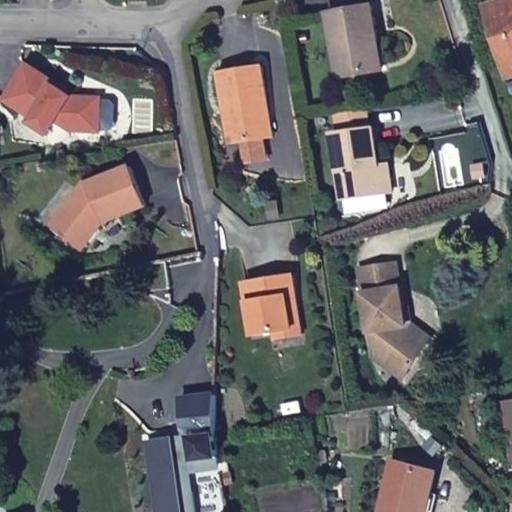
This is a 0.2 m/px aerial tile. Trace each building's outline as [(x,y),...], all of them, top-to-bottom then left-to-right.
[(507,79),(511,77),(511,0),(486,9),(507,79)] [(336,78),(373,71),(371,55),(379,54),(370,5),(325,13),(336,78)] [(371,55),(373,71),(381,70),(379,54),(371,55)] [(228,146),(265,141),(263,124),(271,123),(263,69),(219,75),(228,146)] [(67,100),(25,70),(1,105),(29,122),(26,127),(44,138),(53,126),(67,134),(96,135),(97,102),(67,100)] [(263,124),(265,141),(273,140),(271,123),(263,124)] [(374,130),(332,135),(340,200),(391,194),(388,167),(378,168),(374,130)] [(99,223),(142,206),(127,168),(85,184),(87,191),(70,198),(47,226),(76,250),(99,223)] [(395,263),(356,270),(366,332),(376,331),(379,344),(369,355),(402,380),(429,344),(405,325),(402,307),(395,263)] [(253,338),(276,335),(294,332),(289,300),(298,299),(295,278),(246,285),(253,338)] [(294,332),(276,335),(277,343),(304,339),(298,299),(289,300),(294,332)] [(408,307),(402,307),(405,325),(429,344),(433,338),(411,322),(408,307)] [(376,331),(366,332),(369,355),(379,344),(376,331)] [(216,432),(216,397),(181,401),(184,438),(161,441),(165,475),(221,469),(221,465),(216,432)] [(393,415),(392,406),(380,408),(381,416),(393,415)] [(424,511),(435,472),(393,461),(379,511),(424,511)] [(229,476),(222,476),(225,487),(233,486),(232,476),(229,476)]
